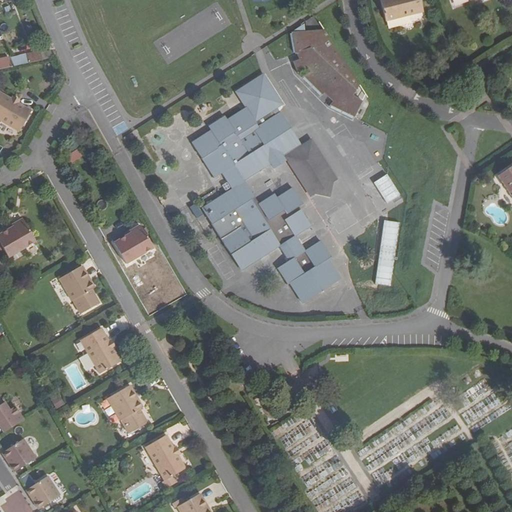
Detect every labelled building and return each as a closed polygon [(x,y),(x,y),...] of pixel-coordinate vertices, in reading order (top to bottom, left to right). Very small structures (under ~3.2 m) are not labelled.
[(380,0),(386,21),(423,12),(420,0),(380,0)] [(324,33),(292,32),(296,54),(300,53),(302,58),(293,62),(297,74),(307,70),(309,72),(303,76),(322,95),(324,93),(333,101),(330,104),(355,119),(364,104),(355,98),(361,88),(324,33)] [(40,51),(11,58),(14,66),(53,57),(51,51),(41,53),(40,51)] [(0,69),(14,66),(11,58),(10,56),(0,57),(0,69)] [(236,92),(246,108),(258,127),(276,116),(272,110),(277,107),(282,104),(263,74),(236,92)] [(0,93),(0,120),(19,132),(31,111),(0,93)] [(276,116),(258,127),(246,108),(227,120),(224,116),(209,126),(211,130),(192,142),(214,177),(221,172),(231,189),(202,208),(212,224),(234,210),(253,241),(252,242),(232,255),(241,270),(278,246),(288,262),(277,269),(287,285),(289,283),(302,303),(340,278),(327,258),(330,257),(320,241),(304,251),(295,235),(310,225),(298,206),(301,204),(292,188),(276,198),(274,194),(258,204),(243,180),(270,163),(273,168),(286,160),(283,156),(284,156),(300,145),(280,113),(277,107),(272,110),(276,116)] [(300,145),(284,156),(309,197),(314,194),(314,193),(316,178),(332,182),(333,182),(337,179),(312,138),(300,145)] [(511,166),(499,176),(511,195),(511,166)] [(332,182),(316,178),(314,193),(329,197),(332,182)] [(332,221),(344,241),(360,231),(347,211),(332,221)] [(0,242),(8,257),(36,241),(23,219),(7,227),(8,229),(0,233),(0,242)] [(383,221),(376,285),(392,287),(399,223),(383,221)] [(114,243),(126,264),(153,248),(140,225),(125,234),(126,236),(114,243)] [(232,255),(252,242),(241,226),(222,239),(232,255)] [(73,300),(81,313),(99,303),(92,289),(95,288),(82,265),(60,278),(72,301),(73,300)] [(81,340),(100,374),(120,362),(113,350),(108,341),(101,329),(81,340)] [(130,386),(108,398),(120,421),(121,421),(129,434),(147,423),(140,410),(143,408),(130,386)] [(53,402),(57,408),(64,403),(60,397),(53,402)] [(4,403),(0,405),(0,428),(3,433),(23,420),(15,407),(9,411),(4,403)] [(173,448),(166,435),(145,447),(165,480),(162,482),(166,489),(177,482),(173,476),(185,469),(178,456),(173,448)] [(23,439),(1,453),(14,472),(35,458),(23,439)] [(47,476),(25,491),(37,510),(59,496),(47,476)] [(172,504),(174,509),(178,507),(180,511),(210,511),(200,494),(184,503),(182,498),(172,504)]
